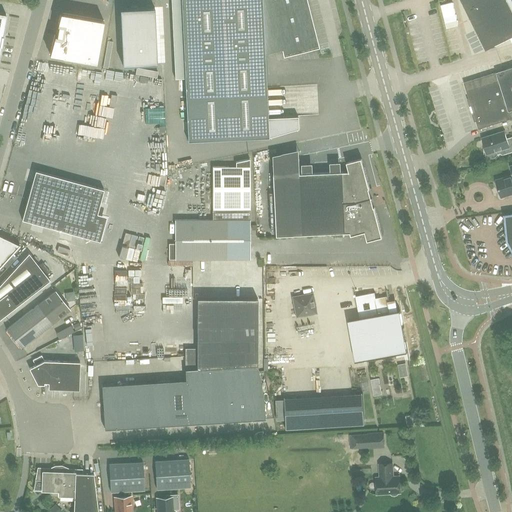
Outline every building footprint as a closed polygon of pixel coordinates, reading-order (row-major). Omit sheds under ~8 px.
[(180,0),(185,78),(188,141),(269,137),(298,128),(298,116),(268,117),(265,54),(282,50),(283,55),(319,46),(307,0),(180,0)] [(511,0),(461,0),(486,49),(511,36),(511,0)] [(157,64),(154,7),(120,8),(122,65),(157,64)] [(55,35),(49,55),(85,61),(87,54),(97,56),(104,21),(60,13),(57,25),(58,26),(56,36),(55,35)] [(511,66),(463,82),(478,129),(511,117),(511,66)] [(503,131),(482,137),(486,148),(485,150),(485,153),(486,155),(488,157),(491,158),(493,158),(496,156),(497,154),(500,153),(502,154),(506,153),(511,151),(511,136),(506,138),(503,131)] [(368,241),(383,237),(362,158),(347,162),(349,171),(272,175),(275,236),(350,232),(351,235),(365,232),(368,241)] [(250,259),(250,219),(250,209),(250,159),(236,162),(236,166),(213,166),(213,209),(213,219),(175,219),(175,247),(169,247),(169,259),(250,259)] [(511,164),(510,165),(511,172),(511,174),(496,179),(501,196),(511,192),(511,164)] [(104,189),(35,170),(22,220),(90,238),(104,189)] [(135,237),(139,243),(150,238),(147,231),(135,237)] [(0,266),(19,246),(0,236),(0,266)] [(0,284),(0,318),(50,280),(29,253),(0,284)] [(142,264),(129,265),(130,276),(143,276),(142,264)] [(180,283),(179,272),(172,273),(172,283),(180,283)] [(123,276),(120,281),(129,288),(133,283),(123,276)] [(139,302),(150,295),(142,282),(131,290),(139,302)] [(38,304),(6,329),(21,348),(53,323),(59,318),(70,310),(55,291),(49,296),(44,299),(38,304)] [(360,319),(349,321),(357,362),(409,352),(401,311),(398,311),(396,303),(389,305),(388,295),(376,297),(375,292),(373,292),(355,295),(357,306),(360,318),(360,319)] [(297,317),(316,313),(312,293),(293,297),(297,317)] [(186,379),(101,384),(104,428),(265,418),(263,396),(258,365),(258,298),(197,298),(197,348),(185,348),(185,369),(185,370),(186,379)] [(144,323),(142,325),(146,331),(155,325),(150,318),(153,316),(146,306),(136,313),(144,323)] [(133,336),(137,330),(127,324),(124,331),(133,336)] [(77,345),(85,345),(85,332),(77,332),(77,345)] [(289,336),(291,342),(301,340),(299,334),(289,336)] [(69,335),(58,339),(60,344),(71,340),(69,335)] [(320,359),(320,346),(292,348),(293,361),(320,359)] [(48,389),(58,389),(79,390),(80,362),(44,360),(41,355),(33,360),(35,365),(29,368),(37,384),(48,385),(48,389)] [(270,369),(287,368),(286,358),(269,359),(270,369)] [(375,394),(384,391),(380,375),(371,378),(375,394)] [(363,393),(332,395),(334,425),(364,423),(363,393)] [(349,434),(350,447),(384,445),(384,432),(349,434)] [(189,459),(155,461),(156,489),(190,487),(189,459)] [(143,461),(109,464),(110,492),(144,489),(143,461)] [(377,493),(401,492),(400,475),(393,476),(392,463),(379,463),(380,477),(376,477),(377,493)] [(64,500),(74,501),(73,511),(98,511),(94,473),(81,473),(81,470),(38,468),(34,489),(59,490),(59,495),(64,500)] [(157,511),(172,511),(173,511),(172,507),(178,506),(177,492),(165,493),(165,496),(156,497),(157,511)] [(115,497),(115,511),(131,511),(131,496),(115,497)]
